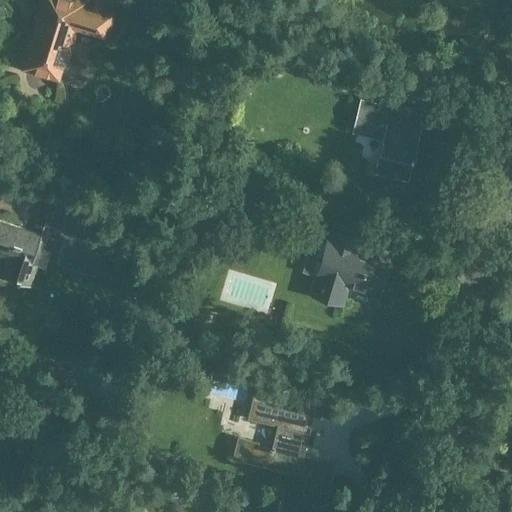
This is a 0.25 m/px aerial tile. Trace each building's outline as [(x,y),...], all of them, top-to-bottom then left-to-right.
[(32,30),(29,41),(31,42),(23,68),(57,78),(63,58),(66,59),(75,31),(104,40),(112,15),(83,5),(83,3),(72,0),(41,0),(37,15),(40,16),(35,31),(32,30)] [(395,76),(337,62),(332,84),(338,85),(337,89),(343,91),(344,86),(389,97),(395,76)] [(407,181),(422,117),(362,103),(355,133),(384,140),(376,174),(407,181)] [(55,190),(43,224),(89,239),(100,205),(55,190)] [(0,258),(6,261),(0,277),(31,287),(38,266),(32,264),(41,238),(0,224),(0,258)] [(334,224),(318,279),(315,278),(310,295),(343,305),(348,288),(377,297),(388,261),(359,252),(365,234),(334,224)] [(216,313),(199,309),(194,326),(212,331),(216,313)] [(331,476),(308,471),(311,460),(303,458),(311,427),(310,427),(312,417),(320,418),(325,398),(303,392),(299,412),(264,404),(268,386),(256,383),(247,419),(278,426),(272,447),(270,447),(269,448),(258,446),(259,442),(238,437),(232,458),(307,476),(301,500),(324,505),(331,476)] [(0,440),(19,446),(25,428),(0,420),(0,440)]
